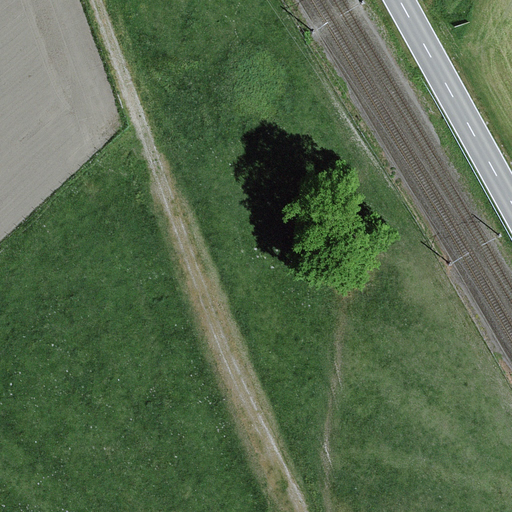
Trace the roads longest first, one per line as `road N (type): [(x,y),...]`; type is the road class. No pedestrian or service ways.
road 1 (secondary): [(511,205),(398,0)]
road 2 (track): [(98,0),(174,214)]
